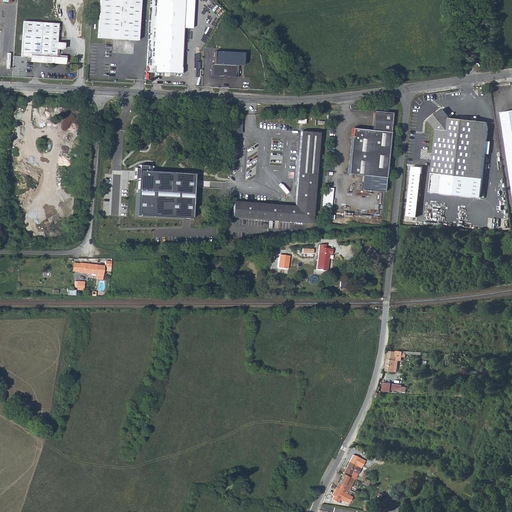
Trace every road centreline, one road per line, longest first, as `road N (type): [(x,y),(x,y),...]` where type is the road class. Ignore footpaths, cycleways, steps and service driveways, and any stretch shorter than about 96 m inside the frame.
road 1 (unclassified): [(313,511),(369,393),(381,348),(405,88)]
road 2 (unclassified): [(98,91),(312,100),(405,88)]
road 3 (unclassified): [(98,91),(88,243),(77,253),(0,251)]
road 4 (unknown): [(490,75),(511,205)]
